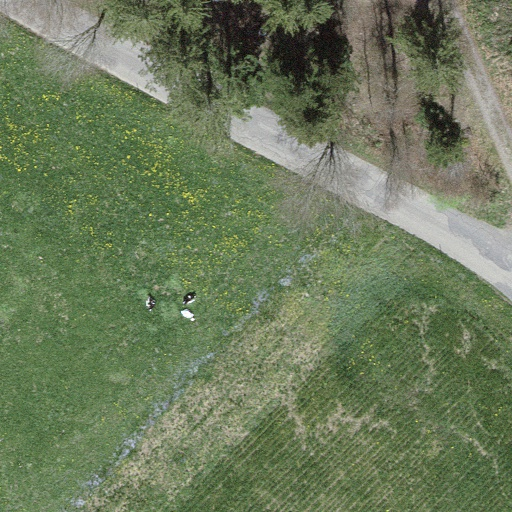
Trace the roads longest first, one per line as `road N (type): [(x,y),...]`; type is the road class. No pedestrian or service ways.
road 1 (residential): [(71,0),(511,272)]
road 2 (track): [(438,0),(511,131)]
